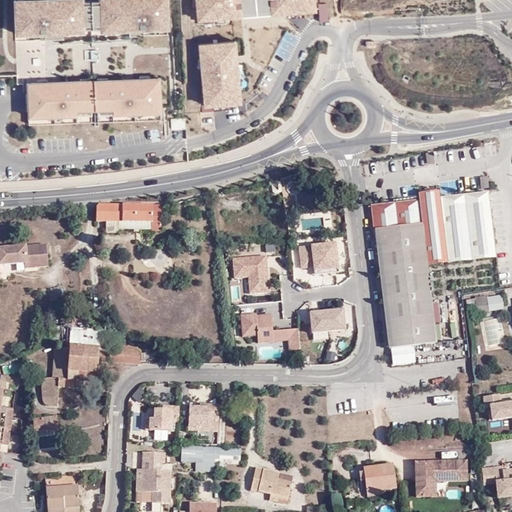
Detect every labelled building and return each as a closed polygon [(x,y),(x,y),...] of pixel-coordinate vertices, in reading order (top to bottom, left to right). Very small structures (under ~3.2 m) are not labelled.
[(12,3),(14,41),(49,40),(83,38),(83,32),(90,32),(89,8),(82,8),(82,0),(12,3)] [(89,8),(90,32),(98,32),(98,39),(134,37),(168,35),(165,0),(118,0),(97,1),(97,8),(89,8)] [(315,0),(196,0),(199,22),(215,21),(231,19),(231,17),(281,13),(316,10),(315,0)] [(55,44),(55,41),(15,42),(16,59),(26,59),(26,54),(45,54),(45,44),(55,44)] [(236,41),(197,44),(203,113),(215,112),(214,105),(241,103),(238,66),(236,41)] [(129,79),(94,80),(95,111),(103,111),(103,114),(161,112),(160,78),(129,79)] [(56,82),(28,83),(29,110),(29,116),(86,114),(86,112),(95,111),(94,80),(56,82)] [(368,202),(369,204),(376,203),(374,187),(366,188),(367,189),(368,202)] [(376,203),(369,204),(368,202),(386,346),(388,346),(411,343),(435,340),(426,263),(495,255),(487,190),(486,188),(438,194),(438,188),(416,190),(417,197),(376,203)] [(229,200),(228,192),(218,195),(218,202),(229,200)] [(165,207),(101,206),(99,222),(108,223),(122,223),(154,225),(154,231),(164,231),(165,207)] [(121,235),(122,223),(108,223),(109,234),(121,235)] [(46,245),(0,249),(0,279),(1,279),(0,272),(0,266),(25,264),(25,269),(48,266),(46,245)] [(337,275),(335,247),(297,249),(299,271),(311,271),(312,277),(337,275)] [(248,296),(269,294),(267,257),(231,260),(232,280),(247,279),(248,296)] [(47,288),(49,300),(64,298),(62,285),(47,288)] [(484,295),(484,303),(485,310),(503,308),(501,292),(484,295)] [(475,304),(484,303),(484,295),(474,296),(475,304)] [(307,313),(309,338),(344,335),(342,310),(307,313)] [(299,351),(298,330),(272,332),(271,314),(239,316),(241,339),(256,338),(257,345),(286,343),(287,352),(299,351)] [(71,319),(69,336),(70,348),(110,347),(106,336),(99,337),(99,331),(86,330),(88,319),(71,319)] [(501,319),(482,322),(486,350),(505,347),(501,319)] [(388,346),(390,363),(413,361),(411,343),(388,346)] [(99,357),(113,358),(110,347),(70,348),(54,349),(53,374),(59,374),(96,376),(99,357)] [(113,358),(142,361),(144,349),(116,347),(110,347),(113,358)] [(113,358),(114,367),(141,369),(142,361),(113,358)] [(59,374),(53,374),(47,373),(43,377),(42,396),(46,402),(59,402),(58,382),(59,374)] [(96,382),(96,376),(59,374),(58,382),(96,382)] [(500,397),(482,399),(485,420),(488,420),(488,407),(501,406),(500,397)] [(146,428),(169,430),(170,420),(176,420),(177,404),(160,403),(160,408),(151,407),(150,416),(147,416),(147,417),(146,428)] [(511,404),(501,406),(488,407),(488,420),(490,426),(511,422),(511,404)] [(31,419),(35,429),(58,426),(56,415),(31,419)] [(238,446),(179,442),(178,460),(193,461),(192,468),(213,470),(214,460),(237,462),(238,446)] [(140,449),(138,490),(149,490),(148,500),(167,501),(169,468),(144,467),(144,460),(162,461),(163,451),(140,449)] [(465,458),(412,460),(413,495),(434,494),(434,480),(466,479),(465,458)] [(392,461),(362,466),(362,469),(365,485),(365,489),(380,486),(395,484),(392,461)] [(291,474),(253,466),(248,487),(268,491),(286,496),(291,474)] [(501,468),(481,470),(482,485),(494,485),(502,485),(501,474),(501,468)] [(365,485),(362,469),(356,470),(359,487),(365,485)] [(511,473),(501,474),(502,485),(511,483),(511,473)] [(40,502),(72,500),(71,481),(39,482),(40,502)] [(83,496),(94,497),(95,482),(83,482),(83,496)] [(511,483),(502,485),(494,485),(497,505),(511,504),(511,483)] [(380,486),(365,489),(366,494),(381,492),(380,486)] [(284,502),(286,496),(268,491),(267,498),(284,502)] [(73,510),(72,500),(40,502),(41,511),(73,510)]
